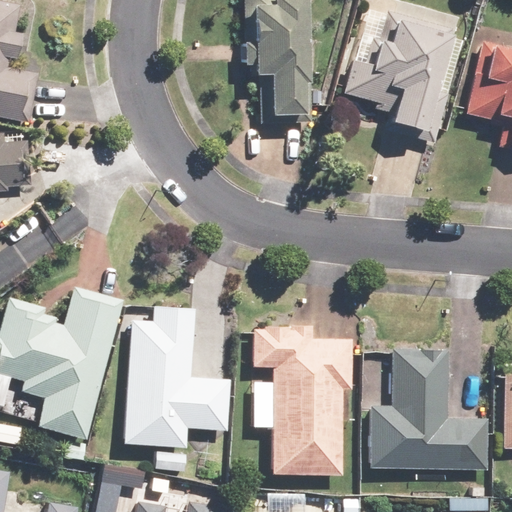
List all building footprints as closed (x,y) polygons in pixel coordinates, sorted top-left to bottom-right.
[(302,0),(237,0),(239,64),(245,64),(246,74),(253,73),(254,121),(305,120),(302,0)] [(0,116),(23,121),(33,74),(1,68),(3,57),(10,58),(15,33),(8,32),(14,4),(0,1),(0,116)] [(446,28),(381,10),(366,66),(347,60),(338,92),(372,101),(370,107),(384,111),(379,129),(427,143),(441,93),(429,90),(446,28)] [(511,49),(478,42),(462,113),(499,121),(493,147),(511,150),(511,49)] [(0,188),(2,188),(1,185),(24,184),(21,141),(0,142),(0,188)] [(28,428),(79,441),(117,299),(69,286),(61,312),(0,295),(0,395),(5,379),(17,382),(14,392),(36,398),(28,428)] [(124,318),(115,444),(179,448),(181,428),(221,431),(225,379),(185,376),(190,308),(145,305),(144,320),(124,318)] [(307,326),(246,325),(245,367),(265,367),(265,381),(247,381),(247,427),(264,427),(264,475),(337,475),(337,391),(346,391),(347,337),(307,337),(307,326)] [(362,403),(361,468),(481,469),(482,418),(443,417),(444,350),(384,349),(384,403),(362,403)] [(511,368),(496,368),(495,448),(511,448),(511,368)] [(0,469),(0,511),(71,511),(73,506),(42,500),(39,511),(0,511),(0,492),(4,470),(0,469)] [(214,511),(215,506),(186,501),(187,496),(160,492),(159,503),(131,498),(128,511),(214,511)]
